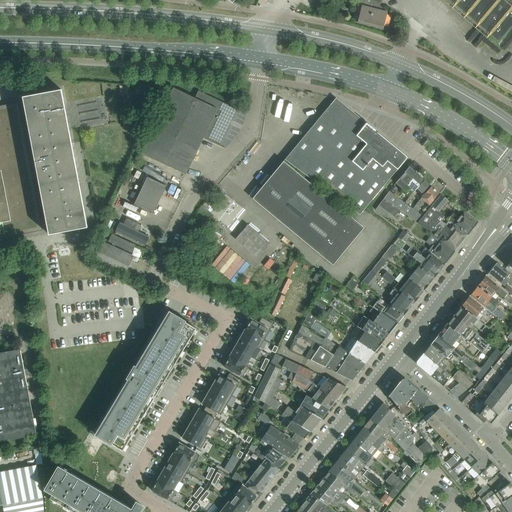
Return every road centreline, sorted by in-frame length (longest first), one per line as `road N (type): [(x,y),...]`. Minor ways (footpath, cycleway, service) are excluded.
road 1 (residential): [(168,511),(138,494),(133,480),(226,317),(166,288)]
road 2 (secondary): [(268,30),(0,11)]
road 3 (secondary): [(0,43),(262,62)]
road 4 (unclassified): [(152,281),(197,188),(249,129),(262,62)]
road 5 (tertiary): [(271,511),(397,356)]
road 6 (tertiary): [(397,356),(497,233)]
road 7 (secondary): [(391,90),(511,162)]
road 8 (secondary): [(402,65),(268,30)]
road 9 (secondary): [(262,62),(391,90)]
road 10 (residential): [(397,356),(491,441)]
road 11 (secondary): [(511,129),(402,65)]
